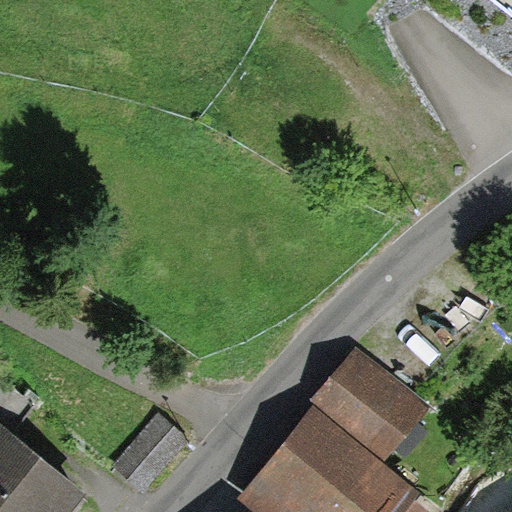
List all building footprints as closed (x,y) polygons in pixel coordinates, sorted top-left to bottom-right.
[(511,0),(491,0),(511,16),(511,0)] [(359,344),(314,399),(385,458),(431,403),(359,344)] [(0,511),(73,511),(89,493),(12,431),(35,403),(0,374),(0,511)] [(240,501),(254,511),(427,511),(410,498),(418,489),(314,407),(240,501)] [(156,413),(118,460),(144,482),(183,435),(156,413)]
